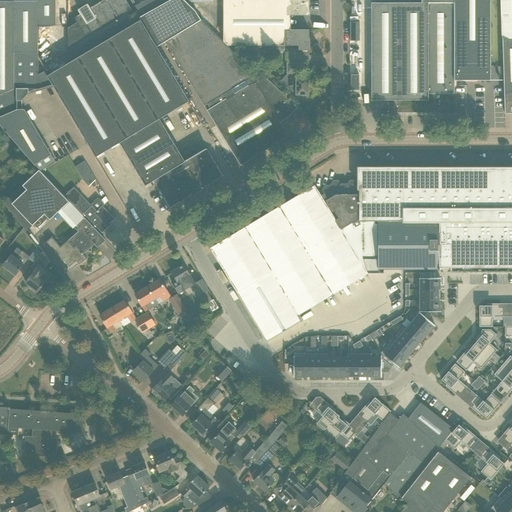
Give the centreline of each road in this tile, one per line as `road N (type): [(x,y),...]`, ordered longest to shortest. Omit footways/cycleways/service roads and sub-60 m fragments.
road 1 (residential): [(326,389),(294,388),(269,367),(187,229)]
road 2 (tertiary): [(340,140),(187,229)]
road 3 (tertiary): [(187,229),(80,292),(42,325)]
road 4 (tertiary): [(511,141),(340,140)]
road 5 (residential): [(169,430),(42,325)]
road 6 (unclassified): [(340,140),(337,0)]
road 7 (residential): [(511,290),(471,294),(414,370)]
road 8 (residential): [(414,370),(485,429),(511,399)]
road 9 (residential): [(50,480),(169,430)]
road 10 (residential): [(258,511),(169,430)]
